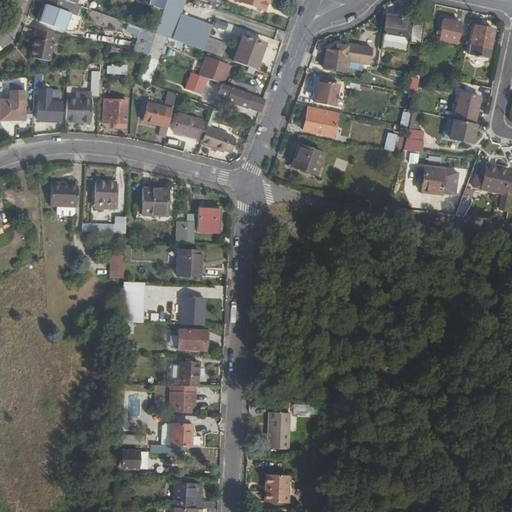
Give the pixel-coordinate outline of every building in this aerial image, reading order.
[(65,0),(46,0),(38,21),(45,24),(56,28),(66,0),(65,0)] [(162,9),(154,32),(171,39),(184,0),(165,0),(166,1),(162,9)] [(191,0),(213,8),(215,4),(205,0),(191,0)] [(234,0),(234,1),(263,11),(266,0),(234,0)] [(426,45),(431,22),(385,12),(378,44),(404,50),(406,41),(426,45)] [(460,23),(441,19),(436,39),(455,44),(460,23)] [(216,20),(214,26),(231,31),(233,25),(216,20)] [(45,24),(42,31),(54,34),(56,28),(45,24)] [(489,48),(493,30),(473,26),(469,43),(489,48)] [(42,31),(35,30),(30,57),(47,61),(51,44),(60,46),(62,36),(54,34),(42,31)] [(233,62),(255,70),(264,46),(241,38),(233,62)] [(202,51),(220,58),(225,46),(206,39),(202,51)] [(324,49),(322,68),(343,71),(344,60),(368,63),(370,48),(346,44),(345,46),(335,44),(334,51),(324,49)] [(205,57),(198,76),(220,84),(221,84),(225,74),(219,72),(222,63),(205,57)] [(125,65),(114,65),(113,73),(125,74),(125,65)] [(72,70),(72,85),(87,84),(87,70),(72,70)] [(410,77),(409,92),(418,92),(418,77),(410,77)] [(91,95),(99,96),(100,80),(91,80),(91,95)] [(453,93),(456,81),(450,80),(448,92),(453,93)] [(232,81),(229,87),(252,96),(254,89),(232,81)] [(315,102),(334,106),(339,85),(319,81),(315,102)] [(215,97),(224,101),(229,87),(221,84),(220,84),(215,97)] [(246,107),(259,111),(263,100),(252,96),(229,87),(224,101),(245,109),(246,107)] [(172,105),(175,94),(168,91),(165,103),(172,105)] [(37,121),(59,122),(60,104),(51,103),(51,94),(38,93),(37,121)] [(464,93),(459,120),(475,124),(482,96),(464,93)] [(23,102),(0,100),(0,120),(22,121),(23,102)] [(66,100),(65,122),(90,122),(90,101),(66,100)] [(112,129),(124,130),(125,101),(103,100),(102,123),(112,123),(112,129)] [(158,135),(165,137),(172,109),(147,102),(142,121),(160,125),(158,135)] [(333,136),(338,112),(308,106),(304,130),(333,136)] [(418,111),(412,110),(410,119),(417,120),(418,111)] [(195,136),(198,124),(199,121),(176,114),(172,131),(195,137),(195,136)] [(410,119),(408,126),(406,138),(421,141),(423,132),(422,131),(424,121),(417,120),(410,119)] [(473,143),(477,124),(475,124),(459,120),(455,139),(473,143)] [(202,139),(206,127),(198,124),(195,136),(202,139)] [(202,139),(200,145),(222,152),(223,151),(230,154),(235,140),(227,137),(229,134),(206,127),(202,139)] [(387,133),(384,149),(401,153),(404,137),(387,133)] [(322,153),(298,145),(291,166),(316,175),(322,153)] [(409,153),(409,164),(417,164),(418,153),(409,153)] [(511,168),(509,168),(509,167),(487,162),(482,189),(504,194),(511,195),(511,168)] [(423,192),(442,194),(445,169),(425,167),(423,192)] [(391,168),(387,187),(395,188),(399,169),(391,168)] [(78,185),(67,185),(60,184),(60,181),(51,180),(50,205),(58,205),(58,212),(60,214),(72,215),(75,213),(76,207),(78,185)] [(95,205),(115,206),(116,181),(96,180),(95,205)] [(151,215),(167,215),(168,189),(143,188),(142,203),(137,203),(136,220),(151,221),(151,215)] [(511,195),(504,194),(502,204),(510,205),(511,195)] [(510,205),(502,204),(498,222),(506,222),(510,205)] [(196,230),(219,230),(220,208),(198,207),(196,230)] [(87,225),(86,231),(124,237),(125,219),(114,219),(114,227),(87,225)] [(185,244),(193,245),(194,230),(186,230),(186,222),(177,222),(177,240),(185,240),(185,244)] [(177,277),(205,278),(206,253),(178,251),(177,277)] [(111,274),(123,274),(124,259),(112,259),(111,274)] [(123,323),(143,324),(144,283),(124,282),(123,323)] [(182,297),(181,324),(202,325),(203,298),(182,297)] [(177,350),(204,350),(205,331),(178,330),(177,350)] [(178,385),(196,386),(197,361),(180,360),(178,385)] [(180,403),(179,409),(179,411),(196,411),(197,393),(172,391),(172,403),(180,403)] [(293,414),(313,415),(314,404),(294,402),(293,414)] [(289,412),(268,411),(266,443),(286,443),(289,412)] [(171,446),(171,425),(162,424),(161,446),(171,446)] [(171,446),(202,448),(202,437),(191,437),(191,425),(171,425),(171,446)] [(118,444),(119,444),(145,445),(145,437),(118,435),(118,444)] [(161,454),(160,443),(150,444),(150,455),(161,454)] [(121,475),(146,476),(147,459),(122,458),(121,475)] [(283,501),(284,473),(263,471),(262,483),(267,483),(267,500),(283,501)] [(293,473),(284,473),(283,501),(289,501),(293,473)] [(196,508),(200,508),(200,502),(192,502),(193,484),(174,483),(173,502),(168,501),(167,506),(175,506),(196,508)]
